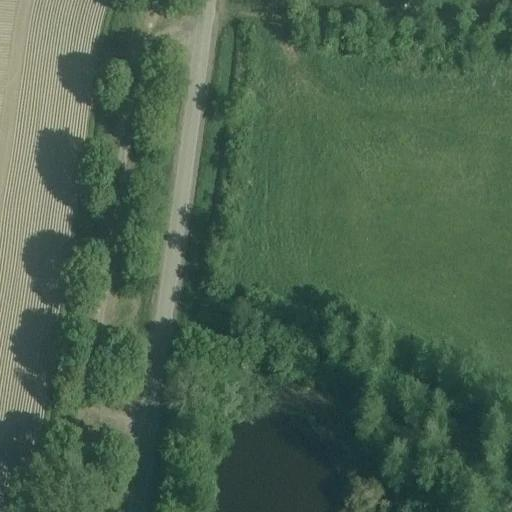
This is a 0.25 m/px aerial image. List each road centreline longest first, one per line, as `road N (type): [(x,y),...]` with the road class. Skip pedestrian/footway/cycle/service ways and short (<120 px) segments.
road 1 (unclassified): [(138,511),(209,0)]
road 2 (track): [(209,5),(401,0)]
